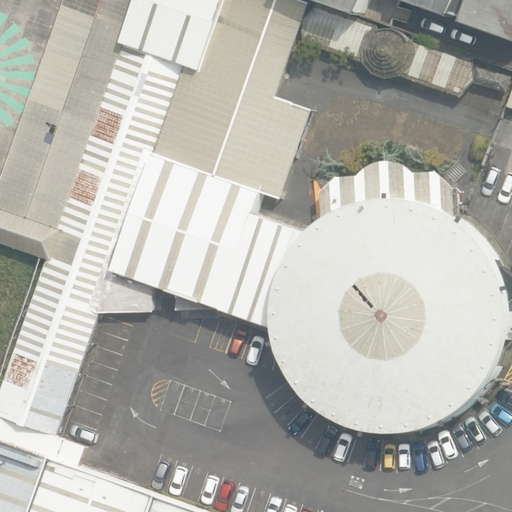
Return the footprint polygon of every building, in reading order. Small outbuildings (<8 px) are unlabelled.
[(160,289),(276,336),(278,346),(281,357),(285,367),(290,376),(295,386),(301,394),(308,402),(316,410),(324,417),(333,423),(342,428),(352,432),(362,436),(372,439),(383,440),(393,441),(404,441),(415,440),(425,438),(435,435),(445,431),(455,427),(464,421),(473,415),(481,408),(488,400),(495,392),(501,383),(506,374),(510,364),(511,359),(511,279),(509,270),(504,261),(498,251),(492,243),(485,235),(477,227),(469,221),(463,217),(458,188),(441,171),(417,173),(408,165),(395,161),(386,162),(373,166),(361,176),(343,175),(325,193),(322,225),(312,232),(258,213),(265,193),(288,201),(319,111),(281,97),(302,38),(364,60),(374,73),(388,78),(402,75),(463,97),(472,96),(507,108),(511,94),(511,92),(478,81),(477,60),(309,0),(67,0),(0,190),(0,240),(48,258),(0,389),(0,436),(54,455),(82,465),(89,446),(59,434),(102,314),(156,312),(160,289)] [(511,0),(336,0),(371,12),(377,0),(418,0),(458,13),(459,11),(477,17),(476,19),(511,31),(511,0)] [(506,181),(491,176),(479,210),(494,215),(506,181)] [(0,511),(33,511),(54,455),(0,436),(0,511)] [(33,511),(151,511),(158,491),(82,465),(54,455),(33,511)] [(151,511),(217,511),(158,491),(151,511)]
